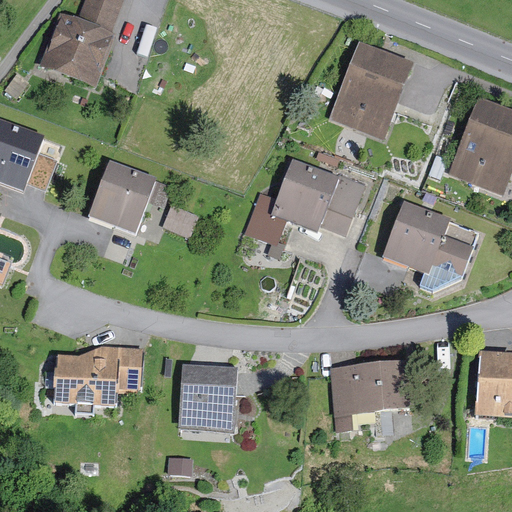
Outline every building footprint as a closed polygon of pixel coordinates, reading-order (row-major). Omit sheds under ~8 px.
[(85,0),(76,25),(114,39),(128,0),(85,0)] [(114,39),(58,21),(41,74),(97,92),(114,39)] [(409,73),(357,52),(329,122),(381,142),(409,73)] [(511,181),(511,120),(477,107),(450,181),(505,201),(511,181)] [(43,144),(0,127),(0,187),(23,197),(43,144)] [(153,185),(106,169),(89,221),(136,237),(153,185)] [(276,208),(260,201),(244,241),(277,253),(287,227),(317,239),(320,231),(343,240),(360,195),(291,169),(276,208)] [(448,227),(403,209),(381,263),(427,281),(431,271),(442,243),(448,227)] [(196,223),(170,213),(162,238),(188,247),(196,223)] [(476,243),(483,227),(457,216),(450,232),(476,243)] [(442,243),(431,271),(459,282),(470,254),(442,243)] [(79,362),(56,362),(53,415),(113,418),(112,397),(138,398),(141,356),(99,353),(79,362)] [(511,359),(478,357),(473,421),(511,423),(511,359)] [(417,368),(328,373),(331,421),(420,416),(417,368)] [(234,374),(180,371),(178,432),(231,435),(234,374)]
